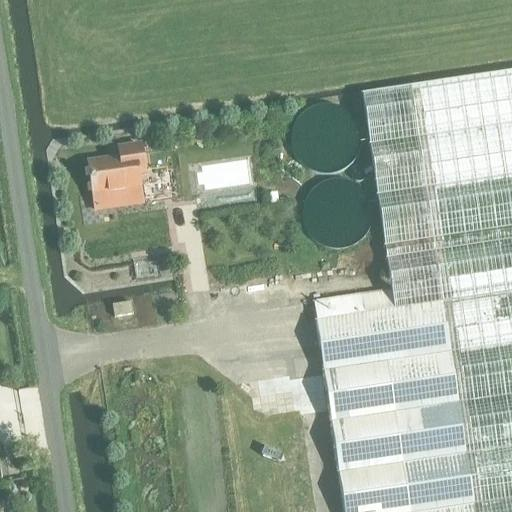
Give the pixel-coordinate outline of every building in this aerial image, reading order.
[(474,511),(511,511),(511,74),(362,99),(393,291),(395,306),(442,299),(474,511)] [(120,161),(87,166),(92,197),(113,194),(116,207),(142,203),(138,177),(144,175),(140,148),(119,152),(120,161)] [(336,173),(306,221),(342,243),(372,195),(336,173)] [(265,195),(266,206),(278,205),(276,194),(265,195)] [(343,511),(474,511),(442,299),(395,306),(393,291),(314,303),(317,322),(316,323),(343,511)] [(131,304),(112,307),(114,319),(133,315),(131,304)]
